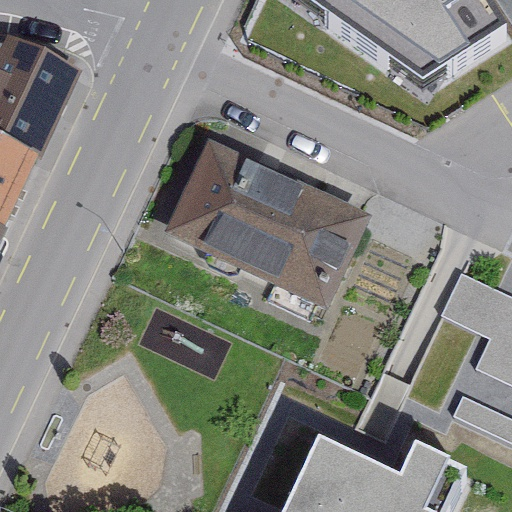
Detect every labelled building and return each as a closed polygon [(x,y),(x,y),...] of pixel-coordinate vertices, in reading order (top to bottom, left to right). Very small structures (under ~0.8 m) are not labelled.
[(319,0),(423,72),(498,25),(482,0),(319,0)] [(77,79),(1,46),(0,50),(0,133),(39,154),(77,79)] [(0,223),(6,226),(39,154),(0,133),(0,223)] [(324,330),(370,229),(207,155),(161,256),(324,330)] [(511,302),(462,280),(445,317),(494,339),(480,369),(511,383),(511,302)] [(511,423),(464,401),(456,417),(511,441),(511,423)] [(402,482),(320,444),(288,511),(441,511),(459,473),(418,451),(402,482)]
